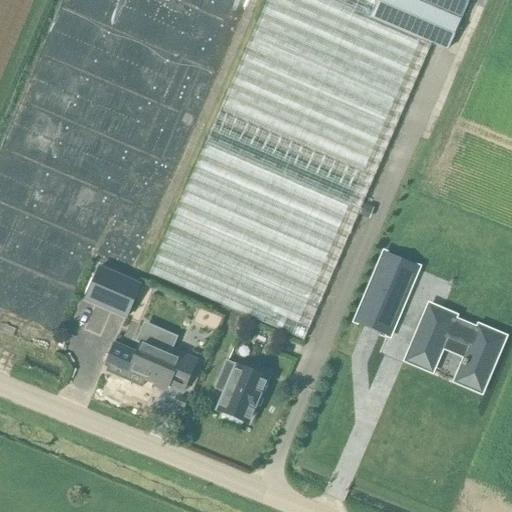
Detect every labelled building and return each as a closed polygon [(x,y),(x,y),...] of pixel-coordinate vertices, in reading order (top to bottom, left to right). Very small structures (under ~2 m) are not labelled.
[(266,0),(148,274),(303,341),(430,45),(447,52),(468,0),(266,0)] [(362,204),(358,215),(368,219),(373,208),(362,204)] [(373,271),(351,324),(353,325),(357,326),(390,340),(421,268),(386,253),(382,251),(375,266),(373,271)] [(84,301),(127,319),(141,284),(99,267),(84,301)] [(427,301),(402,363),(432,376),(443,351),(461,359),(451,384),(482,397),(508,335),(477,322),(475,327),(457,319),(459,315),(427,301)] [(114,344),(105,364),(110,365),(105,376),(155,395),(158,387),(166,390),(168,386),(183,392),(196,362),(174,352),(171,351),(177,338),(143,323),(134,343),(139,345),(135,353),(114,344)] [(227,362),(216,388),(225,392),(217,411),(222,413),(221,416),(241,425),(242,422),(247,424),(266,380),(227,362)] [(178,396),(171,412),(180,416),(187,400),(178,396)]
